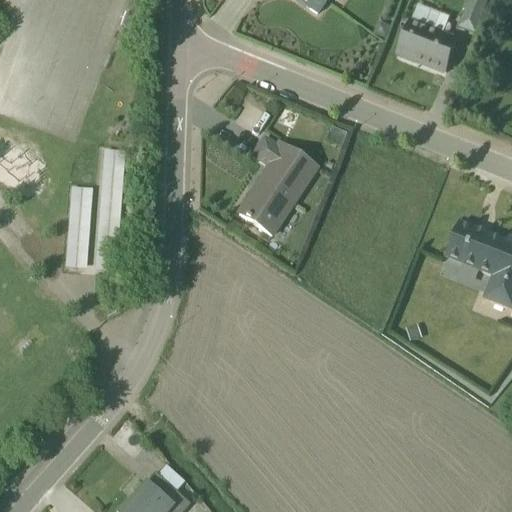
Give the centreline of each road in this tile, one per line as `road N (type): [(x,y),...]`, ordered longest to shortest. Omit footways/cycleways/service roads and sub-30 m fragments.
road 1 (residential): [(18,511),(127,382),(163,299),(177,37)]
road 2 (residential): [(177,37),(511,168)]
